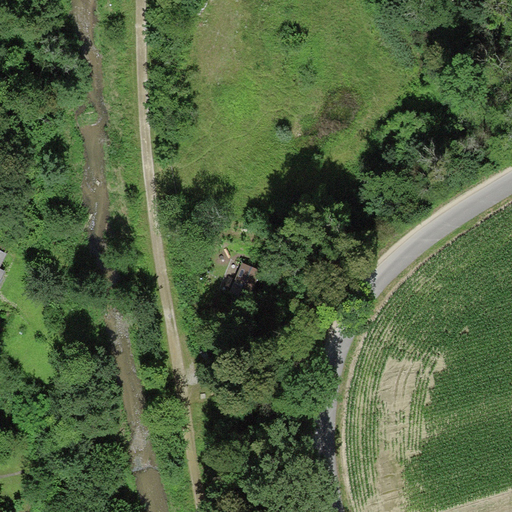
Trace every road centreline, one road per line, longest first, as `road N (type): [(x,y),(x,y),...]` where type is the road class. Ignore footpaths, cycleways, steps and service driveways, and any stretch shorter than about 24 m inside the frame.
road 1 (track): [(185,511),(153,369),(124,0)]
road 2 (track): [(336,511),(326,430),(332,380),(363,300),(387,271),(511,181)]
